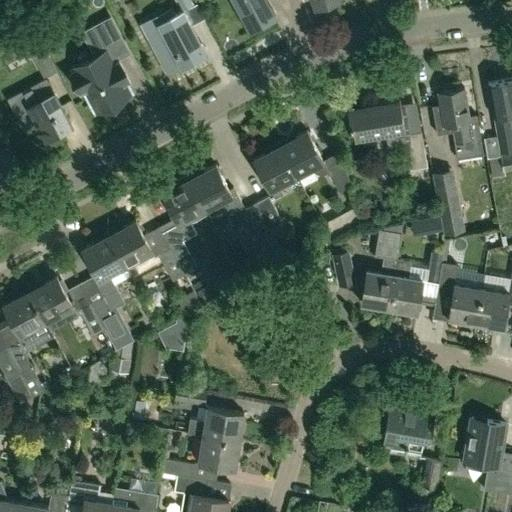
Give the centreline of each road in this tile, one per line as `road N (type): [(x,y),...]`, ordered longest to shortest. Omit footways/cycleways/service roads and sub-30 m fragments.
road 1 (residential): [(0,219),(266,78),(399,34),(511,19)]
road 2 (residential): [(274,511),(305,408),(339,363),(389,347),(511,371)]
